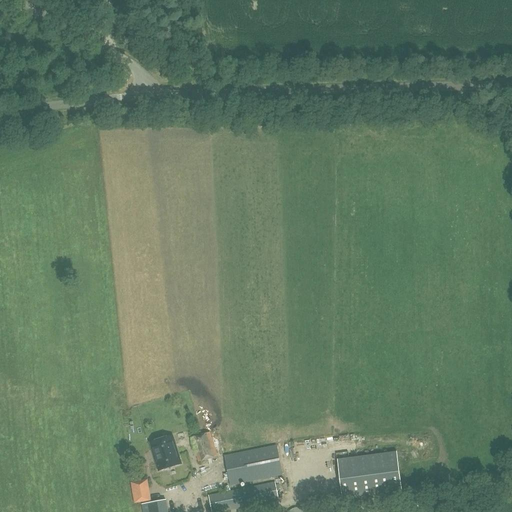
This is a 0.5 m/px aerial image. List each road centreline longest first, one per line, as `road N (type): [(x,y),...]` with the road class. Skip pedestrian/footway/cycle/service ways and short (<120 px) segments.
road 1 (unclassified): [(511,85),(158,92)]
road 2 (unclassified): [(158,92),(121,54),(18,0)]
road 3 (unclassified): [(0,121),(50,104),(158,92)]
